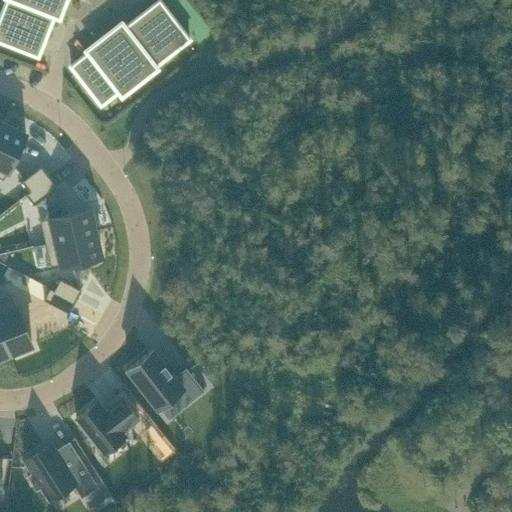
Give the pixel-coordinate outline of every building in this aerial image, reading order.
[(6,0),(0,17),(0,39),(38,55),(54,15),(59,17),(65,0),(6,0)] [(190,38),(160,0),(158,0),(125,25),(122,21),(86,49),(88,51),(71,65),(101,103),(118,90),(121,95),(158,67),(156,64),(190,38)] [(6,120),(0,131),(0,176),(3,178),(26,131),(6,120)] [(41,165),(22,180),(30,190),(49,176),(41,165)] [(30,190),(26,193),(34,204),(38,201),(54,188),(57,186),(49,176),(30,190)] [(54,188),(38,201),(42,218),(40,219),(45,242),(97,230),(91,207),(60,214),(54,188)] [(97,230),(45,242),(51,265),(102,253),(97,230)] [(60,278),(54,289),(75,300),(81,290),(60,278)] [(54,289),(49,300),(70,311),(75,300),(54,289)] [(12,295),(0,299),(0,328),(10,353),(32,343),(12,295)] [(0,328),(0,356),(10,353),(0,328)] [(153,348),(129,367),(159,405),(182,385),(193,398),(205,389),(188,367),(176,376),(153,348)] [(106,409),(98,398),(76,416),(103,451),(124,433),(122,430),(138,416),(121,396),(106,409)] [(48,443),(21,460),(30,473),(24,476),(33,490),(38,487),(46,499),(69,484),(78,498),(95,487),(66,441),(52,450),(48,443)]
